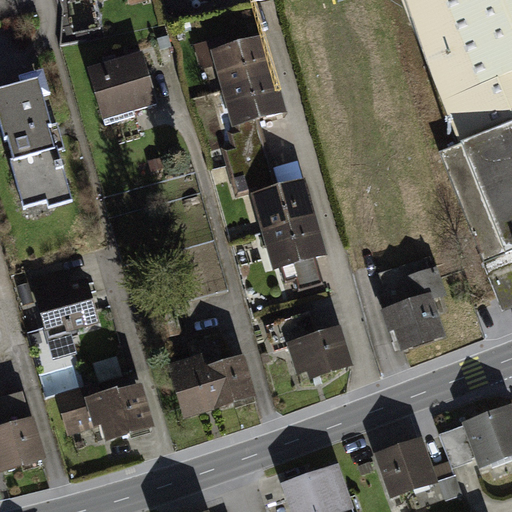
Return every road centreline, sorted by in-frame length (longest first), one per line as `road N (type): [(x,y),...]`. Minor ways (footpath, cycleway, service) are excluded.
road 1 (residential): [(380,408),(269,22)]
road 2 (secondary): [(78,511),(380,408)]
road 3 (secondary): [(380,408),(511,359)]
